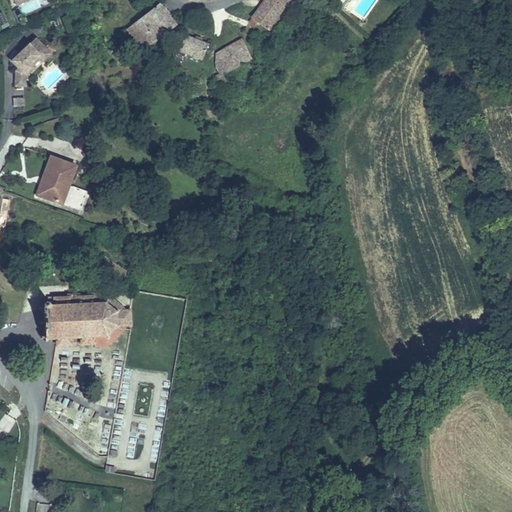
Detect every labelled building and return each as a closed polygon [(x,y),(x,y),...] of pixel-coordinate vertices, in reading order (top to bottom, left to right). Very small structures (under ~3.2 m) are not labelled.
[(147,0),(124,22),(128,27),(135,21),(148,37),(174,15),(161,0),(147,0)] [(256,0),(246,12),(250,16),(253,13),(263,22),(282,0),(256,0)] [(128,27),(142,43),(148,37),(135,21),(128,27)] [(178,44),(190,49),(195,33),(185,28),(178,44)] [(248,48),(237,30),(216,43),(209,47),(219,65),(248,48)] [(3,54),(7,59),(6,78),(16,78),(16,69),(26,61),(22,57),(29,50),(38,41),(27,31),(3,54)] [(207,39),(195,33),(190,49),(201,53),(207,39)] [(42,45),(38,41),(29,50),(33,54),(42,45)] [(204,65),(199,63),(197,62),(194,70),(202,74),(206,66),(204,65)] [(212,68),(217,79),(224,74),(219,65),(212,68)] [(13,106),(23,106),(24,96),(13,96),(13,106)] [(42,171),(35,189),(52,196),(67,157),(43,148),(35,168),(42,171)] [(42,171),(35,168),(28,187),(35,189),(42,171)] [(52,340),(52,345),(70,344),(71,340),(84,341),(84,344),(105,343),(131,325),(131,314),(108,291),(81,291),(81,302),(71,302),(70,297),(56,297),(56,300),(42,300),(42,313),(36,313),(36,327),(41,327),(41,334),(36,335),(36,341),(52,340)]
